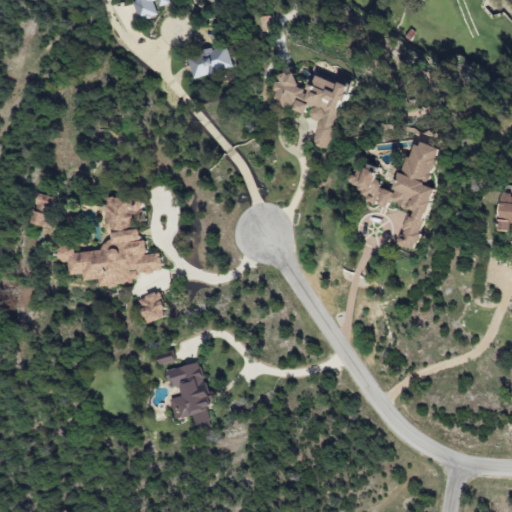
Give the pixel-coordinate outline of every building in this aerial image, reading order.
[(135,0),(136,18),(157,17),(156,5),(175,4),(174,0),(135,0)] [(233,68),(226,45),(187,57),(194,80),(233,68)] [(313,75),(308,90),(294,85),(297,77),(281,72),(271,102),(308,114),(307,118),(320,122),(313,144),(329,149),(349,87),(313,75)] [(392,192),(377,179),(380,169),(365,164),(359,171),(358,173),(351,182),(359,190),(358,194),(367,202),(384,208),(389,202),(394,206),(413,212),(406,220),(398,245),(412,250),(416,245),(435,189),(425,186),(432,178),(442,149),(421,142),(413,152),(412,155),(408,159),(404,172),(396,181),(392,192)] [(511,195),(501,195),(499,216),(499,217),(498,231),(510,232),(511,254),(511,195)] [(108,198),(105,205),(109,241),(105,242),(100,251),(74,253),(73,245),(60,247),(61,261),(69,265),(70,276),(83,275),(84,281),(99,280),(99,288),(125,285),(130,276),(162,272),(160,253),(146,255),(145,242),(140,240),(139,229),(130,230),(133,224),(144,223),(142,203),(135,204),(134,196),(108,198)] [(138,301),(148,324),(168,315),(158,292),(138,301)] [(176,421),(193,416),(197,432),(212,428),(207,407),(210,407),(200,363),(167,371),(173,395),(170,396),(176,421)]
